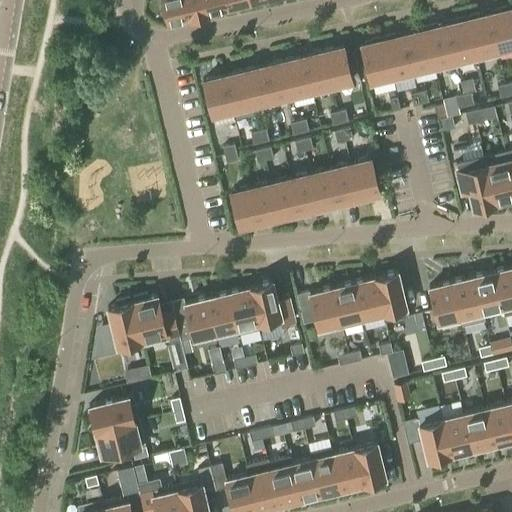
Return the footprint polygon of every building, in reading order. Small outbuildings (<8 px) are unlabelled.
[(188,15),(184,0),(162,0),(164,6),(161,6),(164,18),(167,17),(167,20),(188,15)] [(208,10),(205,0),(184,0),(188,15),(208,10)] [(228,6),(226,0),(205,0),(208,10),(228,6)] [(497,10),(487,12),(496,48),(511,44),(511,19),(508,5),(496,8),(497,10)] [(496,48),(487,12),(478,15),(477,13),(466,15),(475,54),(496,48)] [(475,54),(466,15),(454,18),(455,20),(445,22),(454,59),(475,54)] [(454,59),(445,22),(436,25),(435,23),(424,26),(433,64),(454,59)] [(433,64),(424,26),(412,28),(413,31),(403,33),(412,69),(433,64)] [(412,69),(403,33),(394,35),(393,33),(382,36),(391,74),(412,69)] [(391,74),(382,36),(370,39),(371,41),(360,43),(369,79),(391,74)] [(343,44),(322,49),(330,84),(351,79),(343,44)] [(330,84),(322,49),(302,54),(311,89),(330,84)] [(311,89),(302,54),(282,59),(291,94),(311,89)] [(291,94),(282,59),(262,64),(271,99),(291,94)] [(271,99),(262,64),(243,68),(251,103),(271,99)] [(251,103),(243,68),(223,73),(231,108),(251,103)] [(231,108),(223,73),(202,78),(211,113),(231,108)] [(507,95),(504,83),(496,85),(499,97),(507,95)] [(425,88),(417,90),(420,102),(428,101),(425,88)] [(420,102),(417,90),(409,92),(412,104),(420,102)] [(470,91),(462,93),(465,105),(473,103),(470,91)] [(465,105),(462,93),(454,95),(457,107),(465,105)] [(399,108),(396,95),(388,97),(391,110),(399,108)] [(443,103),(435,105),(438,118),(439,117),(446,116),(443,103)] [(483,120),(480,107),(472,109),(475,121),(483,120)] [(345,108),(337,110),(340,122),(348,120),(345,108)] [(475,121),(472,109),(464,111),(467,123),(475,121)] [(340,122),(337,110),(329,112),(332,124),(340,122)] [(305,118),(297,120),(300,132),(308,130),(305,118)] [(300,132),(297,120),(289,121),(292,134),(300,132)] [(352,138),(349,126),(341,128),(344,140),(352,138)] [(265,127),(257,129),(260,141),(268,139),(265,127)] [(344,140),(341,128),(333,130),(336,142),(344,140)] [(260,141),(257,129),(249,131),(252,143),(260,141)] [(312,148),(309,136),(301,138),(304,150),(312,148)] [(304,150),(301,138),(293,140),(296,152),(304,150)] [(236,151),(235,147),(234,142),(221,145),(223,153),(236,151)] [(273,157),(270,145),(262,147),(265,159),(273,157)] [(265,159),(262,147),(254,149),(257,161),(265,159)] [(504,149),(484,154),(486,164),(485,164),(494,200),(504,198),(504,200),(511,197),(511,182),(506,159),(504,149)] [(237,159),(236,153),(236,151),(223,153),(225,161),(237,159)] [(494,200),(485,164),(486,164),(484,154),(455,161),(457,171),(456,171),(460,187),(467,185),(472,205),(478,204),(479,206),(494,202),(493,200),(494,200)] [(370,156),(349,161),(358,196),(378,191),(370,156)] [(358,196),(349,161),(329,166),(338,201),(358,196)] [(338,201),(329,166),(309,171),(318,206),(338,201)] [(318,206),(309,171),(290,176),(298,211),(318,206)] [(298,211),(290,176),(270,181),(278,216),(298,211)] [(278,216),(270,181),(250,185),(259,220),(278,216)] [(259,220),(250,185),(229,190),(238,225),(259,220)] [(511,264),(493,269),(502,305),(501,305),(503,314),(511,312),(511,264)] [(502,305),(493,269),(472,274),(481,310),(501,305),(502,305)] [(396,270),(373,275),(383,315),(382,316),(383,320),(384,320),(407,315),(396,270)] [(481,310),(472,274),(451,279),(460,315),(459,315),(461,325),(484,319),(481,310)] [(383,315),(373,275),(352,280),(362,321),(382,316),(383,315)] [(271,279),(248,285),(259,328),(282,322),(271,279)] [(460,315),(451,279),(428,285),(436,321),(459,315),(460,315)] [(362,321),(352,280),(331,285),(341,326),(362,321)] [(259,328),(248,285),(227,290),(237,331),(236,331),(237,333),(259,328)] [(308,289),(295,292),(302,321),(315,318),(318,331),(341,326),(331,285),(308,291),(308,289)] [(227,290),(206,295),(215,331),(214,331),(215,336),(236,331),(237,331),(227,290)] [(133,299),(131,300),(142,344),(166,338),(167,343),(179,340),(180,339),(175,320),(173,313),(162,316),(156,293),(146,296),(145,292),(132,295),(133,299)] [(187,317),(175,320),(180,339),(192,336),(214,331),(215,331),(206,295),(183,301),(187,317)] [(116,303),(107,306),(112,328),(96,332),(92,355),(117,349),(142,344),(131,300),(129,300),(128,296),(115,300),(116,303)] [(391,350),(389,341),(378,344),(380,353),(391,350)] [(500,341),(489,344),(491,353),(503,350),(500,341)] [(301,342),(289,345),(291,354),(303,351),(301,342)] [(491,353),(489,344),(477,346),(479,356),(491,353)] [(358,349),(347,351),(349,360),(361,358),(358,349)] [(347,351),(336,354),(338,363),(349,360),(347,351)] [(254,353),(243,356),(246,365),(257,362),(254,353)] [(443,355),(432,358),(434,367),(445,364),(443,355)] [(505,355),(494,358),(496,368),(507,365),(505,355)] [(246,365),(243,356),(232,358),(234,368),(246,365)] [(434,367),(432,358),(420,360),(422,370),(434,367)] [(496,368),(494,358),(482,361),(484,370),(496,368)] [(225,370),(222,361),(211,364),(213,373),(225,370)] [(463,366),(452,368),(454,378),(466,375),(463,366)] [(454,378),(452,368),(440,371),(442,381),(454,378)] [(404,380),(392,383),(394,392),(396,398),(407,396),(406,389),(404,380)] [(138,419),(132,393),(88,404),(94,429),(138,419)] [(179,396),(169,398),(172,410),(181,407),(179,396)] [(511,437),(511,433),(504,401),(483,406),(492,442),(511,437)] [(356,414),(354,405),(343,407),(345,417),(356,414)] [(492,442),(483,406),(462,411),(471,447),(492,442)] [(184,419),(181,407),(172,410),(175,421),(184,419)] [(345,417),(343,407),(332,410),(334,420),(345,417)] [(471,447),(462,411),(441,417),(450,452),(471,447)] [(312,415),(301,418),(303,427),(314,424),(312,415)] [(450,452),(441,417),(418,422),(427,458),(450,452)] [(303,427),(301,418),(290,420),(292,430),(303,427)] [(144,443),(138,419),(94,429),(100,453),(144,443)] [(270,425),(259,428),(261,437),(272,434),(270,425)] [(261,437),(259,428),(248,431),(250,440),(261,437)] [(384,476),(375,441),(352,446),(361,482),(384,476)] [(145,445),(131,448),(133,457),(147,454),(145,445)] [(340,487),(331,451),(332,451),(331,446),(330,447),(309,452),(310,457),(310,456),(312,463),(319,492),(340,487)] [(361,482),(352,446),(332,451),(331,451),(340,487),(361,482)] [(298,497),(289,461),(290,461),(289,454),(268,459),(267,460),(277,502),(298,497)] [(312,463),(310,456),(310,457),(290,461),(289,461),(298,497),(319,492),(312,463)] [(277,502),(267,460),(268,459),(267,457),(244,463),(247,472),(248,472),(248,475),(256,507),(277,502)] [(248,475),(248,472),(247,472),(225,477),(221,461),(209,464),(215,488),(227,486),(232,511),(237,511),(256,507),(248,475)] [(208,464),(197,467),(199,477),(175,483),(181,511),(208,511),(203,491),(214,488),(208,464)] [(138,489),(132,465),(116,469),(122,493),(126,492),(138,489)] [(97,483),(95,474),(84,477),(86,486),(97,483)] [(181,511),(175,483),(150,489),(155,511),(181,511)] [(130,511),(127,495),(101,501),(102,505),(104,511),(130,511)] [(104,511),(102,505),(101,501),(100,498),(76,503),(78,511),(104,511)]
